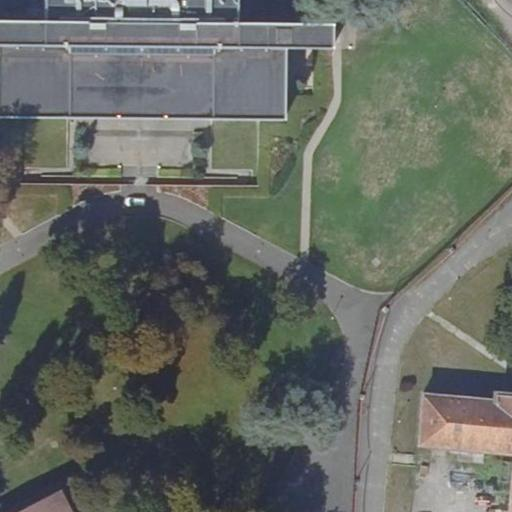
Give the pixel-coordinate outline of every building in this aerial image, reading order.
[(43,0),(43,21),(43,44),(0,44),(0,116),(68,118),(69,98),(212,100),(212,119),(284,120),(285,48),(239,46),(239,23),(238,0),(43,0)] [(0,44),(43,44),(43,21),(0,20),(0,44)] [(332,24),(239,23),(239,46),(285,48),(333,49),(332,24)] [(212,100),(69,98),(68,118),(212,119),(212,100)] [(487,398),(414,391),(408,451),(502,460),(496,511),(511,511),(511,393),(488,392),(487,398)] [(72,511),(57,482),(0,511),(72,511)]
